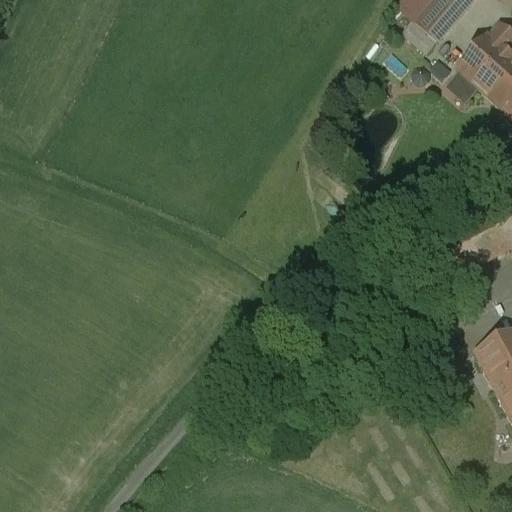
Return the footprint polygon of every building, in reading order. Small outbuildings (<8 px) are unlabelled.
[(434,0),(401,37),(427,58),(478,0),(434,0)] [(511,16),(511,0),(491,0),(511,17),(511,16)] [(511,40),(500,30),(458,76),(478,93),(511,123),(511,40)] [(466,107),(478,93),(458,76),(446,89),(466,107)] [(511,208),(416,260),(435,295),(511,253),(511,208)] [(511,338),(474,359),(511,428),(511,338)]
